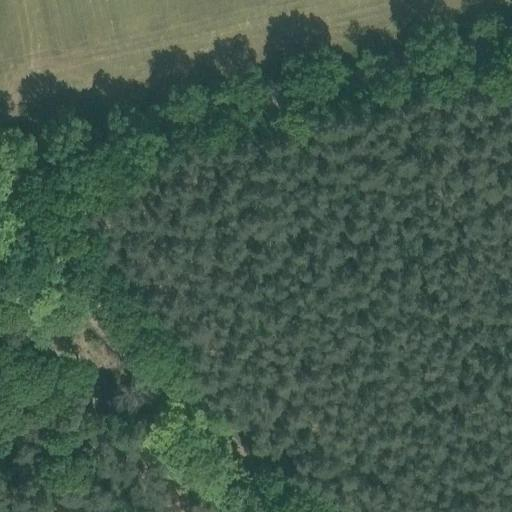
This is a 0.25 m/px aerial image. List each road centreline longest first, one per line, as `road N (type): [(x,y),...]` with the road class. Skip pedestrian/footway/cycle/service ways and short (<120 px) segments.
road 1 (track): [(0,162),(511,35)]
road 2 (track): [(0,200),(289,511)]
